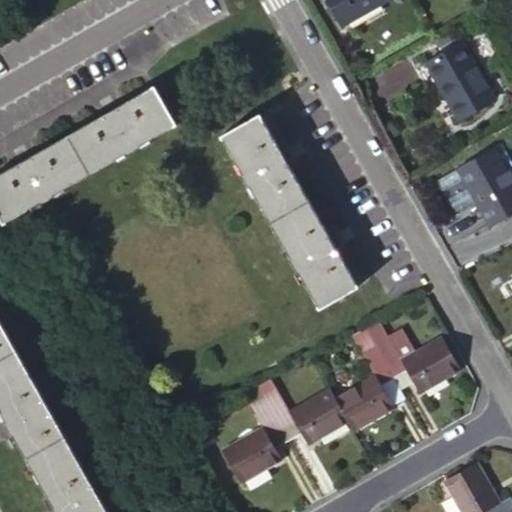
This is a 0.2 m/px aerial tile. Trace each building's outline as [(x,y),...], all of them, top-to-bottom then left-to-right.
[(388,0),(331,0),(345,25),(388,0)] [(494,96),(463,42),(428,62),(417,69),(425,83),(436,76),(460,116),(494,96)] [(178,126),(156,86),(118,107),(116,103),(110,107),(104,110),(106,114),(32,156),(29,152),(24,155),(19,158),(21,162),(0,174),(0,214),(2,213),(8,223),(44,202),(45,204),(59,195),(58,194),(128,155),(130,157),(143,149),(142,147),(178,126)] [(281,151),(260,114),(223,135),(243,172),(241,173),(248,186),(251,185),(291,258),(289,259),(296,273),(299,272),(318,307),(355,286),(335,250),(340,248),(337,243),(334,237),(329,240),(287,163),(292,160),(289,155),(285,149),(281,151)] [(511,210),(511,169),(499,146),(465,165),(495,220),(511,210)] [(113,511),(103,494),(0,314),(0,402),(25,448),(46,482),(62,511),(113,511)] [(393,377),(406,370),(411,378),(417,390),(457,368),(441,336),(416,350),(403,328),(388,335),(377,316),(363,324),(393,377)] [(381,384),(393,377),(363,324),(359,325),(351,330),(374,372),(333,395),(346,419),(349,424),(351,427),(391,405),(381,384)] [(406,370),(393,377),(398,386),(411,378),(406,370)] [(291,408),(271,372),(265,375),(258,379),(265,393),(283,425),(296,418),(291,408)] [(307,439),(346,419),(333,395),(329,387),(291,408),(296,418),(307,439)] [(269,433),(283,425),(265,393),(251,401),(263,424),(269,433)] [(280,454),(269,433),(263,424),(222,446),(239,476),(280,454)] [(479,511),(497,501),(475,462),(444,479),(463,511),(479,511)] [(510,511),(511,511),(511,501),(508,495),(497,501),(479,511),(510,511)]
